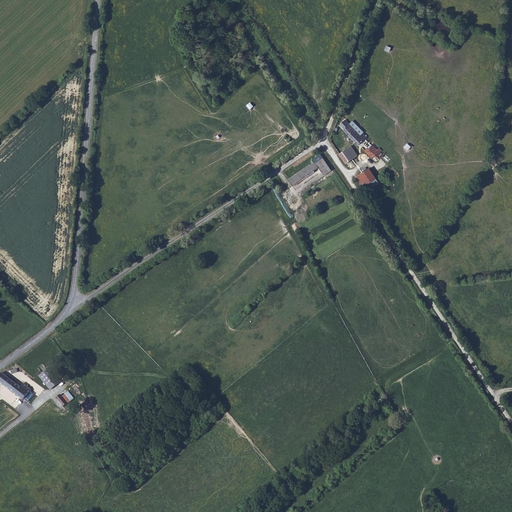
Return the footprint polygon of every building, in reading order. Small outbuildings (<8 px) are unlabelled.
[(350,124),(344,119),(339,125),(365,149),(371,144),(364,138),(366,137),(362,133),(364,132),(353,121),(350,124)] [(371,144),(365,149),(377,160),(381,155),(371,144)] [(345,162),(357,154),(351,145),(340,153),(345,162)] [(313,154),(315,157),(319,164),(323,171),(331,166),(321,149),(313,154)] [(319,164),(315,157),(288,174),(292,181),(319,164)] [(360,184),(373,175),(367,166),(353,174),(360,184)] [(32,389),(23,382),(19,386),(3,373),(0,375),(0,381),(22,400),(25,397),(27,399),(33,392),(31,390),(32,389)] [(59,392),(53,383),(48,387),(55,396),(59,392)] [(61,393),(55,398),(63,407),(69,401),(61,393)]
